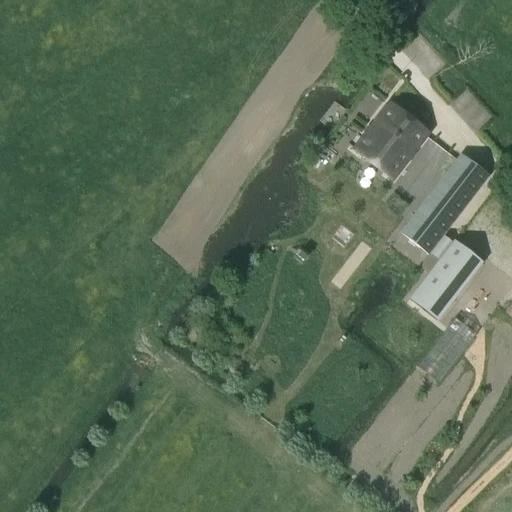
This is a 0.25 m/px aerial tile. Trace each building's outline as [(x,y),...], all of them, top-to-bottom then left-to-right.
[(390,179),(426,135),(388,105),(353,150),(390,179)] [(459,157),(442,179),(470,200),(487,178),(459,157)] [(415,214),(399,234),(427,256),(431,250),(442,236),(415,214)] [(442,236),(431,250),(441,258),(452,243),(442,236)] [(441,258),(408,300),(436,322),(482,263),(454,241),(452,243),(441,258)]
